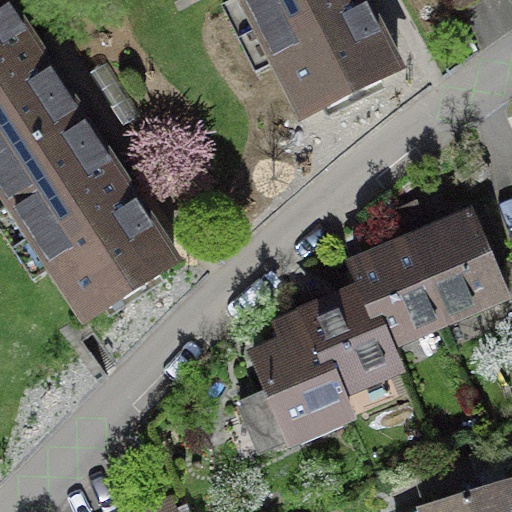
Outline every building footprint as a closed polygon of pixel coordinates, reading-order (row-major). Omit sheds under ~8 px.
[(3,0),(0,0),(0,169),(80,117),(45,64),(47,62),(39,50),(32,38),(29,39),(3,0)] [(243,0),(304,118),(397,71),(361,0),(243,0)] [(80,117),(0,169),(0,187),(86,320),(174,263),(130,196),(133,194),(125,182),(117,169),(114,171),(80,117)] [(415,244),(412,245),(444,318),(503,292),(472,220),(442,232),(432,237),(416,202),(400,209),(415,244)] [(352,271),(362,294),(364,293),(386,343),(388,342),(444,318),(412,245),(383,258),(352,271)] [(334,306),(306,317),(338,391),(340,390),(398,365),(388,342),(386,343),(364,293),(362,294),(334,306)] [(338,391),(306,317),(305,318),(304,317),(279,328),(282,337),(286,345),(253,359),(268,393),(240,405),(259,451),(350,413),(340,390),(338,391)] [(511,511),(511,503),(506,485),(418,511),(511,511)] [(174,511),(170,501),(144,511),(174,511)]
